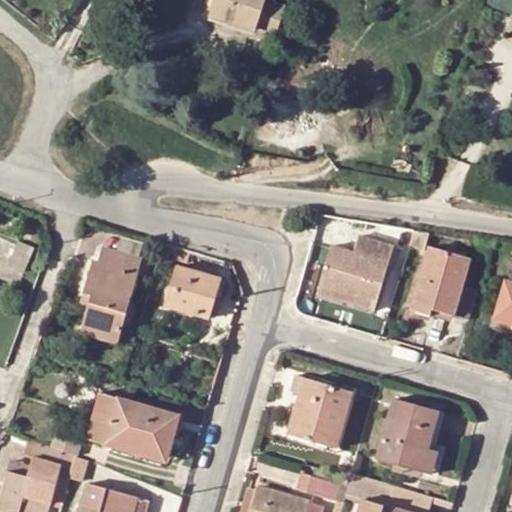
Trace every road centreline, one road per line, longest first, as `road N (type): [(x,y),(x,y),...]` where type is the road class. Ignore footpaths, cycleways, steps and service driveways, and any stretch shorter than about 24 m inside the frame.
road 1 (residential): [(82,205),(145,183),(178,181),(511,229)]
road 2 (residential): [(82,205),(245,241),(270,257),(275,279),(261,323)]
road 3 (residential): [(261,323),(506,391)]
road 4 (residential): [(82,205),(0,417)]
road 5 (residential): [(261,323),(206,511)]
road 6 (residential): [(21,185),(50,82),(43,60),(0,25)]
road 7 (residential): [(470,511),(506,391)]
